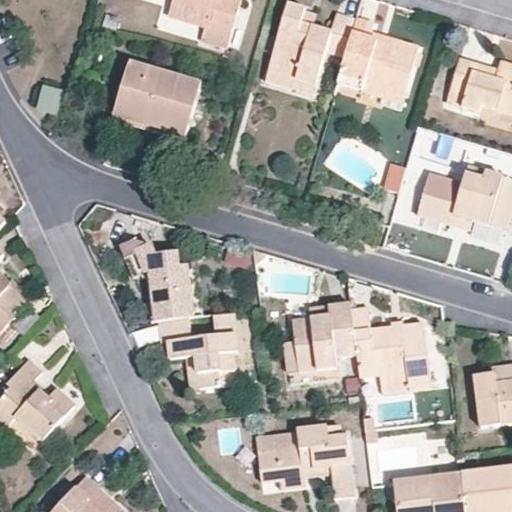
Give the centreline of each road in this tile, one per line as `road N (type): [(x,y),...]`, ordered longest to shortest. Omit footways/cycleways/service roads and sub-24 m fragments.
road 1 (residential): [(33,168),(511,308)]
road 2 (residential): [(222,511),(187,484),(151,423),(33,168)]
